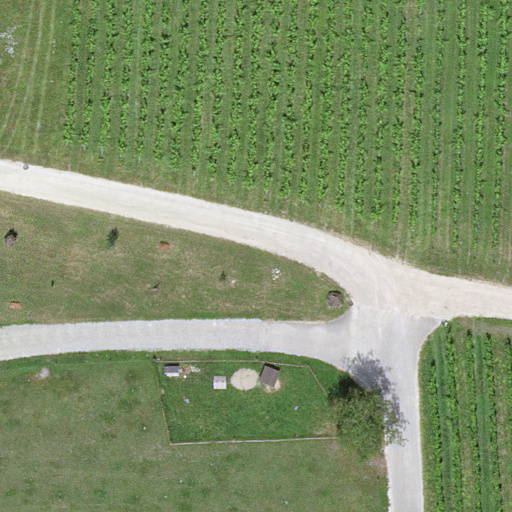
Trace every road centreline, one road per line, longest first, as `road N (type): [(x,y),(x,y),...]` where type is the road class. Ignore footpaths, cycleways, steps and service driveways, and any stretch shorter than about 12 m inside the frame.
road 1 (track): [(511,313),(389,287),(237,235),(0,175)]
road 2 (track): [(391,351),(263,336),(0,338)]
road 3 (track): [(401,511),(389,287)]
